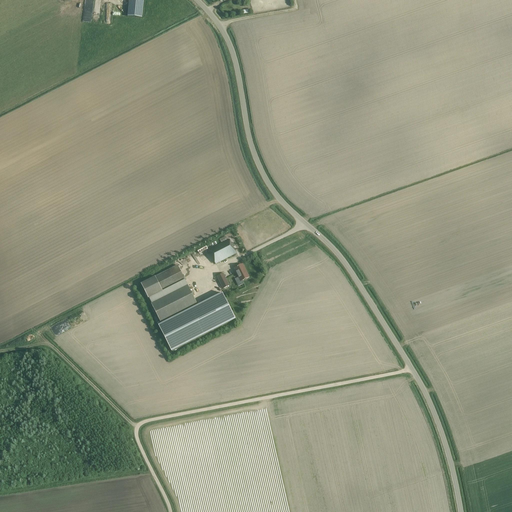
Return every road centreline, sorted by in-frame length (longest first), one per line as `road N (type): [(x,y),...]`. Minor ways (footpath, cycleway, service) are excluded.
road 1 (unclassified): [(460,511),(422,387),(339,255),(267,182),(230,47),(196,0)]
road 2 (track): [(171,511),(138,440),(141,423),(411,369)]
road 3 (track): [(48,343),(137,427)]
